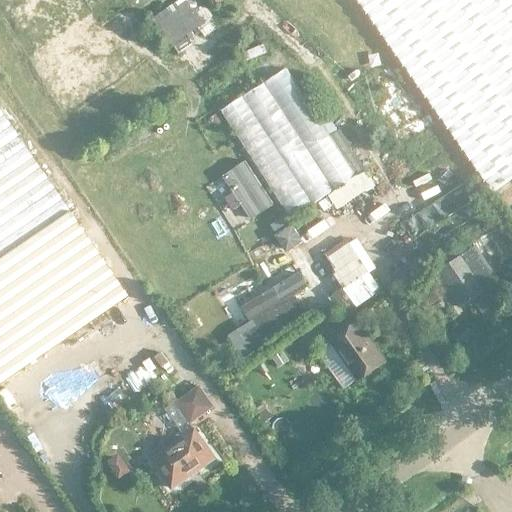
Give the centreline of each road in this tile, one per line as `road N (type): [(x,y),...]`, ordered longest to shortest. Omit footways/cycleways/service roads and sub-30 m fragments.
road 1 (unknown): [(57,511),(5,434),(48,386),(133,339),(180,347),(305,511)]
road 2 (unclassified): [(334,511),(511,386)]
